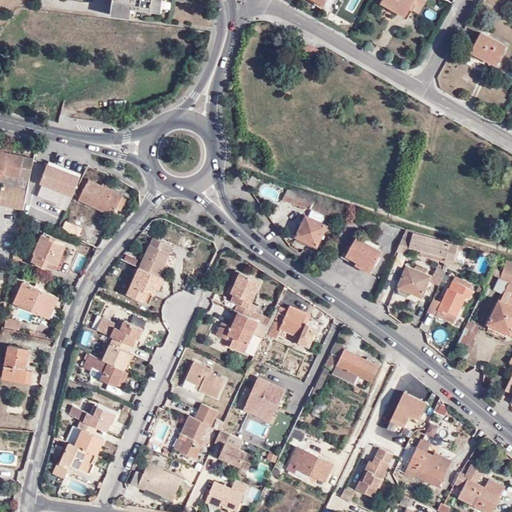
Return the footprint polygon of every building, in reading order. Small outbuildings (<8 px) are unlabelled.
[(109,0),(108,15),(130,17),(131,7),(134,8),(162,11),(163,1),(162,0),(109,0)] [(381,0),(382,0),(394,6),(392,9),(404,16),(408,8),(418,14),(426,0),(425,0),(381,0)] [(394,6),(382,0),(381,3),(392,9),(394,6)] [(482,54),(480,58),(496,66),(506,46),(482,32),(473,49),(482,54)] [(314,58),(318,51),(306,44),(302,51),(314,58)] [(479,60),(480,58),(482,54),(473,49),(470,55),(479,60)] [(24,195),(32,157),(0,150),(0,203),(22,208),(24,195)] [(70,194),(78,176),(47,163),(39,182),(70,194)] [(79,176),(78,176),(70,194),(71,195),(79,176)] [(270,180),(261,177),(259,183),(267,187),(270,180)] [(111,215),(115,207),(120,196),(121,195),(88,179),(78,198),(111,215)] [(315,199),(306,196),(289,192),(285,203),(312,210),(314,203),(315,199)] [(33,197),(24,195),(22,208),(21,213),(30,215),(33,197)] [(120,196),(115,207),(119,210),(124,199),(120,196)] [(338,211),(340,206),(331,203),(315,199),(314,203),(338,211)] [(314,203),(312,210),(336,217),(338,211),(314,203)] [(381,219),(361,213),(358,223),(378,230),(381,219)] [(318,246),(328,225),(308,215),(297,236),(318,246)] [(381,219),(378,230),(390,233),(393,223),(381,219)] [(61,232),(77,238),(80,227),(65,221),(61,232)] [(393,223),(390,233),(389,236),(397,238),(401,226),(393,223)] [(49,239),(50,237),(41,233),(33,252),(35,253),(32,260),(45,265),(46,263),(46,262),(47,260),(55,264),(63,245),(49,239)] [(405,234),(398,250),(408,253),(411,246),(446,256),(446,258),(454,260),(458,245),(414,233),(413,236),(405,234)] [(156,234),(141,265),(161,274),(172,249),(168,247),(170,241),(156,234)] [(341,256),(355,264),(357,260),(373,267),(383,249),(355,236),(351,245),(347,243),(341,256)] [(67,245),(50,237),(49,239),(63,245),(55,264),(47,260),(46,262),(46,263),(57,268),(67,245)] [(507,258),(500,256),(492,272),(500,275),(507,258)] [(511,259),(507,258),(500,275),(501,275),(511,279),(511,259)] [(357,260),(355,264),(370,272),(373,267),(357,260)] [(431,281),(440,285),(448,268),(439,264),(431,281)] [(161,274),(141,265),(130,291),(151,300),(158,286),(162,287),(166,276),(161,274)] [(423,296),(432,275),(427,273),(428,268),(424,266),(422,271),(408,265),(399,288),(400,293),(408,295),(413,292),(423,296)] [(253,316),(255,310),(258,305),(253,302),(263,280),(237,270),(234,277),(237,280),(232,292),(236,294),(233,301),(237,303),(231,318),(235,321),(233,326),(228,324),(224,322),(219,334),(221,335),(234,342),(232,344),(247,351),(259,326),(262,320),(253,316)] [(501,275),(498,282),(502,284),(499,290),(505,293),(507,287),(511,279),(501,275)] [(447,315),(446,319),(453,322),(456,318),(467,296),(470,297),(473,289),(472,288),(472,285),(465,281),(464,284),(454,280),(451,287),(449,288),(444,302),(440,310),(447,315)] [(46,315),(54,295),(23,281),(14,302),(46,315)] [(511,332),(511,289),(507,287),(505,293),(502,298),(501,298),(489,322),(511,332)] [(57,296),(54,295),(46,315),(49,317),(57,296)] [(434,298),(428,311),(437,315),(440,310),(444,302),(434,298)] [(309,344),(318,325),(309,320),(310,318),(307,315),(308,313),(290,304),(288,307),(279,302),(270,323),(267,329),(266,331),(276,335),(280,325),(301,335),(299,339),(309,344)] [(267,329),(270,323),(266,322),(268,316),(255,310),(253,316),(262,320),(259,326),(267,329)] [(440,310),(437,315),(446,319),(447,315),(440,310)] [(104,314),(98,326),(115,334),(132,341),(136,334),(140,335),(145,324),(126,316),(123,326),(117,323),(119,320),(104,314)] [(122,314),(119,320),(117,323),(123,326),(126,316),(122,314)] [(21,319),(6,316),(4,325),(19,328),(21,319)] [(466,326),(453,352),(466,359),(476,338),(475,337),(478,331),(466,326)] [(85,330),(81,342),(87,344),(91,333),(85,330)] [(129,348),(132,341),(115,334),(103,358),(125,368),(130,358),(125,356),(129,348)] [(219,338),(232,344),(234,342),(221,335),(219,338)] [(344,346),(348,348),(344,340),(339,337),(332,350),(340,354),(344,346)] [(28,367),(28,364),(32,349),(12,344),(8,363),(3,362),(2,368),(7,369),(5,376),(27,381),(31,368),(28,367)] [(331,372),(354,382),(359,372),(370,377),(378,361),(348,348),(344,346),(340,354),(334,367),(331,372)] [(133,352),(129,348),(125,356),(130,358),(133,352)] [(334,367),(340,354),(332,350),(326,363),(334,367)] [(103,358),(90,351),(85,364),(93,367),(96,365),(105,370),(102,377),(101,378),(118,384),(120,380),(125,368),(103,358)] [(196,362),(188,380),(199,385),(201,387),(200,389),(217,398),(226,378),(213,373),(214,370),(196,362)] [(37,366),(28,364),(28,367),(31,368),(27,381),(33,382),(37,366)] [(92,373),(102,377),(105,370),(96,365),(93,367),(91,373),(92,373)] [(282,386),(287,374),(267,365),(262,377),(282,386)] [(125,383),(131,371),(125,368),(120,380),(125,383)] [(320,395),(331,372),(324,368),(314,387),(312,392),(320,395)] [(199,385),(188,380),(185,386),(196,392),(199,385)] [(419,415),(427,397),(404,386),(387,422),(401,429),(410,411),(419,415)] [(125,406),(132,409),(134,404),(126,401),(125,406)] [(321,419),(327,406),(317,401),(311,415),(321,419)] [(192,415),(183,435),(186,438),(180,450),(198,459),(207,440),(204,438),(211,424),(213,425),(219,411),(204,403),(196,417),(192,415)] [(101,425),(109,428),(113,420),(115,421),(117,412),(100,404),(95,413),(90,411),(87,419),(101,425)] [(277,412),(260,405),(256,414),(273,421),(277,412)] [(83,408),(79,416),(84,418),(87,419),(90,411),(83,408)] [(84,428),(78,443),(95,451),(99,443),(103,445),(106,437),(96,433),(101,425),(87,419),(84,418),(80,426),(84,428)] [(224,427),(226,422),(219,419),(217,423),(224,427)] [(430,421),(426,431),(434,434),(438,424),(430,421)] [(78,443),(84,428),(80,426),(76,423),(69,438),(72,440),(78,443)] [(293,428),(291,435),(302,439),(304,432),(293,428)] [(230,444),(234,435),(222,430),(216,443),(226,448),(224,455),(227,457),(226,459),(251,470),(257,456),(230,444)] [(442,478),(452,456),(432,448),(431,450),(426,448),(430,439),(419,434),(402,469),(414,474),(416,471),(439,481),(440,477),(442,478)] [(176,448),(180,450),(186,438),(183,435),(176,448)] [(78,443),(72,440),(62,462),(71,466),(72,466),(75,462),(91,471),(99,452),(95,451),(78,443)] [(61,452),(64,443),(60,442),(56,449),(61,452)] [(299,443),(292,459),(313,469),(326,474),(335,457),(299,443)] [(382,474),(394,449),(379,443),(373,457),(369,457),(356,484),(373,492),(378,482),(380,483),(384,475),(382,474)] [(313,469),(292,459),(290,464),(298,468),(298,469),(310,474),(313,469)] [(71,466),(62,462),(60,461),(55,471),(65,476),(71,466)] [(141,485),(149,488),(150,486),(167,494),(166,495),(176,500),(185,480),(151,464),(141,485)] [(463,469),(458,466),(453,476),(458,478),(463,469)] [(488,507),(503,481),(489,472),(484,481),(467,472),(457,490),(488,507)] [(65,486),(84,492),(87,482),(68,476),(65,486)] [(240,511),(251,486),(239,480),(235,489),(217,482),(208,502),(224,509),(226,505),(240,511)] [(355,489),(345,484),(341,492),(352,497),(355,489)] [(150,486),(149,488),(147,493),(163,501),(166,495),(167,494),(150,486)] [(435,511),(442,498),(440,497),(432,511),(435,511)] [(435,511),(443,511),(449,502),(442,498),(435,511)]
